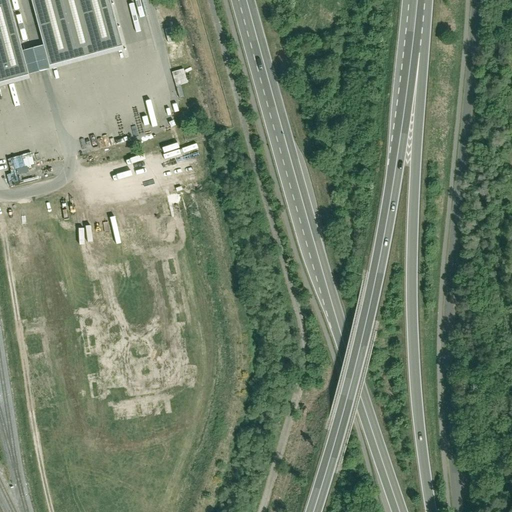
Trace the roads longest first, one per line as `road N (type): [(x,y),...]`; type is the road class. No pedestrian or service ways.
road 1 (unclassified): [(458,511),(445,315),(472,0)]
road 2 (primary): [(400,511),(312,262),(256,43)]
road 3 (primary): [(313,511),(374,286),(413,38)]
road 4 (primary): [(431,511),(408,298),(413,38)]
